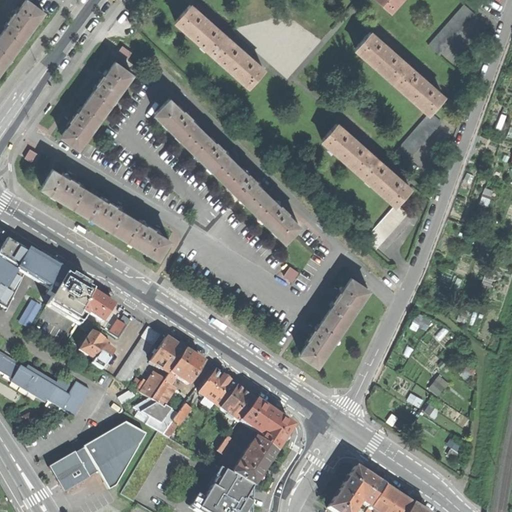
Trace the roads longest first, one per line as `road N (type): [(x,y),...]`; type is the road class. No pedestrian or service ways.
road 1 (residential): [(511,13),(415,270),(338,422)]
road 2 (secondary): [(0,203),(331,418)]
road 3 (tertiary): [(0,133),(97,0)]
road 4 (secondary): [(345,427),(444,496)]
